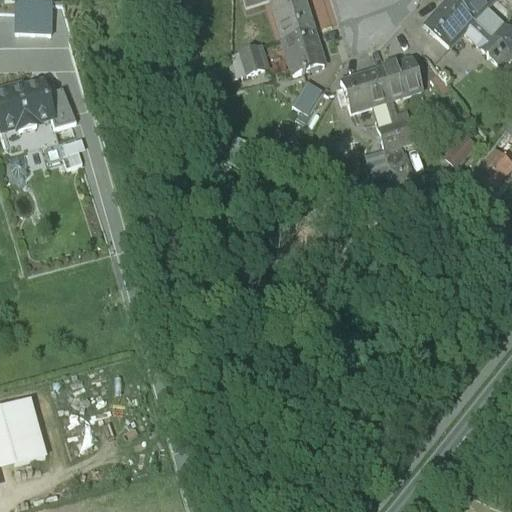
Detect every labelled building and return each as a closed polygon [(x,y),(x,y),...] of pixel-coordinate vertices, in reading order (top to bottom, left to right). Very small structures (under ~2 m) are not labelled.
[(267,0),(241,0),(240,0),(245,14),(270,6),(267,0)] [(453,0),(449,5),(490,43),(501,31),(483,15),(497,0),(453,0)] [(301,1),(269,11),(280,47),(281,46),(311,37),(312,36),(301,1)] [(449,5),(423,32),(447,55),(462,39),(479,54),(479,55),(490,43),(449,5)] [(61,13),(4,14),(6,44),(67,42),(61,13)] [(511,51),(511,41),(501,31),(490,43),(506,58),(511,51)] [(311,37),(281,46),(292,82),(322,72),(311,37)] [(490,43),(479,55),(479,54),(479,55),(495,71),(497,68),(506,58),(490,43)] [(256,54),(239,60),(246,83),(263,77),(256,54)] [(506,58),(497,68),(507,77),(511,71),(511,63),(507,58),(506,58)] [(239,60),(234,61),(231,75),(234,86),(246,83),(239,60)] [(410,66),(375,78),(385,108),(420,97),(410,66)] [(375,78),(339,88),(342,97),(336,99),(339,110),(345,108),(349,120),(385,108),(375,78)] [(436,81),(428,87),(441,103),(449,97),(436,81)] [(321,98),(305,89),(291,113),(306,122),(321,98)] [(40,92),(10,101),(8,95),(0,97),(0,138),(0,139),(16,134),(18,139),(35,134),(34,129),(49,124),(50,124),(43,102),(40,92)] [(61,97),(43,102),(50,124),(49,124),(53,137),(75,130),(61,97)] [(407,126),(392,131),(399,152),(414,147),(407,126)] [(392,131),(377,136),(383,157),(399,152),(392,131)] [(438,160),(451,173),(473,151),(459,138),(438,160)] [(68,172),(84,169),(79,146),(63,149),(68,172)] [(399,152),(383,157),(389,179),(406,174),(399,152)] [(511,172),(494,157),(470,184),(485,196),(488,200),(511,173),(511,172)] [(477,206),(485,196),(470,184),(462,193),(477,206)]
